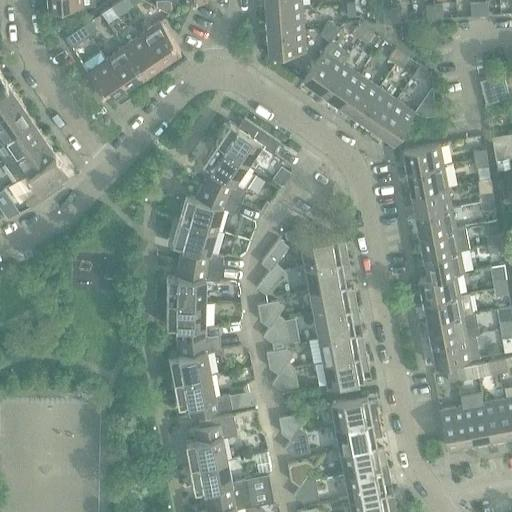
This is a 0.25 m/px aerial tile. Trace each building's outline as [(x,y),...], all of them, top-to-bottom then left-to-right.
[(83,5),(83,0),(46,0),(47,8),(83,5)] [(118,0),(111,5),(118,14),(124,10),(118,0)] [(130,0),(117,0),(118,0),(124,10),(133,4),(130,0)] [(264,0),(265,11),(302,8),(302,5),(308,4),(308,0),(264,0)] [(345,2),(346,15),(355,14),(354,1),(345,2)] [(470,15),(479,14),(478,1),(469,2),(470,15)] [(486,1),(478,1),(479,14),(487,14),(486,1)] [(426,18),(434,17),(433,4),(425,5),(426,18)] [(441,4),(433,4),(434,17),(442,17),(441,4)] [(398,7),(390,8),(391,20),(399,20),(398,7)] [(265,11),(267,33),(304,30),(302,8),(265,11)] [(383,21),(391,20),(390,8),(382,9),(383,21)] [(90,19),(82,25),(88,34),(96,29),(90,19)] [(328,19),(323,26),(334,33),(338,26),(328,19)] [(158,20),(140,33),(160,63),(179,51),(158,20)] [(352,32),(359,37),(366,26),(359,22),(352,32)] [(81,39),(88,34),(82,25),(75,30),(81,39)] [(329,40),(334,33),(323,26),(318,33),(329,40)] [(373,31),(366,26),(359,37),(366,42),(373,31)] [(305,50),(304,30),(267,33),(268,53),(305,50)] [(140,33),(122,45),(143,75),(160,63),(140,33)] [(321,91),(342,61),(350,50),(331,37),(303,78),(321,91)] [(122,45),(104,57),(125,87),(143,75),(122,45)] [(387,57),(394,62),(401,51),(394,46),(387,57)] [(125,87),(104,57),(99,50),(81,63),(106,100),(125,87)] [(408,56),(401,51),(394,62),(401,66),(408,56)] [(321,91),(339,104),(360,73),(342,61),(321,91)] [(426,68),(419,63),(412,74),(419,79),(426,68)] [(339,104),(357,116),(378,86),(360,73),(339,104)] [(508,96),(505,83),(502,73),(480,78),(486,102),(508,96)] [(0,85),(0,111),(18,99),(6,81),(0,85)] [(357,116),(374,128),(395,98),(378,86),(357,116)] [(414,111),(395,98),(374,128),(393,141),(414,111)] [(0,137),(1,137),(30,117),(18,99),(0,111),(0,137)] [(229,120),(215,141),(247,162),(260,144),(271,151),(279,140),(244,116),(240,121),(245,124),(242,129),(229,120)] [(1,137),(13,155),(43,135),(30,117),(1,137)] [(508,156),(511,155),(511,138),(511,131),(491,135),(495,158),(496,158),(508,156)] [(16,179),(25,173),(55,152),(43,135),(13,155),(4,161),(16,179)] [(204,178),(202,182),(240,200),(246,189),(234,181),(247,162),(215,141),(201,161),(213,170),(209,179),(204,178)] [(402,149),(406,171),(443,164),(439,142),(402,149)] [(473,149),(474,158),(486,156),(485,147),(473,149)] [(68,172),(55,152),(25,173),(37,190),(24,198),(29,206),(60,185),(56,180),(68,172)] [(488,164),(486,156),(474,158),(475,166),(488,164)] [(508,156),(496,158),(497,168),(509,166),(508,156)] [(406,171),(410,192),(447,185),(443,164),(406,171)] [(281,165),(271,178),(281,185),(290,172),(281,165)] [(186,195),(179,218),(215,229),(222,207),(235,211),(240,200),(202,182),(200,186),(204,189),(200,199),(186,195)] [(478,184),(480,201),(493,199),(491,182),(478,184)] [(410,192),(414,213),(451,206),(447,185),(410,192)] [(4,188),(0,190),(0,207),(7,217),(19,211),(4,188)] [(494,207),(493,199),(480,201),(481,209),(494,207)] [(414,213),(419,235),(455,228),(453,216),(462,214),(460,205),(451,206),(414,213)] [(179,254),(179,260),(221,267),(223,255),(209,251),(215,229),(179,218),(172,242),(186,247),(185,256),(179,254)] [(423,256),(459,249),(468,247),(464,226),(455,228),(419,235),(423,256)] [(298,229),(284,232),(285,236),(292,242),(300,241),(298,229)] [(487,235),(488,243),(500,241),(499,233),(487,235)] [(300,241),(304,265),(348,257),(344,240),(337,241),(336,234),(300,241)] [(261,261),(270,268),(275,262),(288,245),(279,238),(261,261)] [(501,250),(500,241),(488,243),(489,252),(501,250)] [(427,276),(427,277),(455,272),(455,273),(464,271),(459,249),(423,256),(427,276)] [(304,265),(309,289),(345,282),(344,276),(351,274),(348,257),(304,265)] [(167,275),(166,300),(204,301),(204,278),(219,278),(221,267),(179,260),(178,265),(183,267),(182,276),(167,275)] [(275,262),(270,268),(256,286),(266,293),(284,269),(275,262)] [(418,277),(422,300),(459,293),(455,273),(455,272),(427,277),(427,276),(418,277)] [(492,277),(493,286),(507,284),(505,275),(492,277)] [(309,289),(313,312),(357,304),(353,287),(346,289),(345,282),(309,289)] [(508,292),(507,284),(493,286),(495,295),(508,292)] [(427,321),(463,314),(473,312),(470,291),(459,293),(422,300),(427,321)] [(176,334),(176,339),(219,336),(218,324),(204,324),(204,301),(166,300),(166,325),(181,325),(181,334),(176,334)] [(277,313),(277,314),(283,305),(276,300),(257,303),(260,319),(269,325),(269,326),(277,313)] [(313,312),(318,336),(354,329),(353,323),(360,321),(357,304),(313,312)] [(467,335),(475,334),(479,333),(474,312),(473,312),(463,314),(427,321),(431,342),(467,335)] [(284,318),(277,314),(277,313),(269,326),(269,325),(263,334),(272,341),(288,338),(284,318)] [(498,319),(500,329),(511,327),(511,317),(511,316),(498,319)] [(511,348),(511,327),(500,329),(503,350),(511,348)] [(318,336),(322,360),(366,351),(362,334),(355,336),(354,329),(318,336)] [(475,334),(467,335),(431,342),(435,364),(479,355),(475,334)] [(168,355),(173,380),(210,373),(206,351),(220,348),(219,336),(176,339),(177,344),(182,345),(183,352),(168,355)] [(269,366),(278,372),(286,361),(292,352),(284,347),(266,350),(269,366)] [(369,368),(366,351),(322,360),(327,384),(363,377),(362,370),(369,368)] [(506,357),(497,359),(499,372),(508,370),(506,357)] [(497,359),(476,363),(478,376),(499,372),(497,359)] [(293,365),(286,361),(278,372),(272,381),(281,388),(297,385),(293,365)] [(462,366),(454,367),(457,380),(465,378),(462,366)] [(448,381),(457,380),(454,367),(446,369),(448,381)] [(215,396),(210,373),(173,380),(178,405),(192,402),(194,408),(188,409),(189,415),(231,407),(229,393),(215,396)] [(330,401),(335,425),(378,417),(375,400),(368,401),(366,394),(330,401)] [(504,397),(483,401),(489,437),(511,433),(504,397)] [(483,401),(461,405),(468,441),(489,437),(483,401)] [(446,445),(468,441),(461,405),(439,409),(446,445)] [(291,438),(298,426),(304,417),(297,412),(278,416),(281,432),(291,438)] [(185,441),(189,465),(227,458),(222,436),(237,433),(233,413),(217,416),(219,422),(192,428),(193,434),(199,433),(200,438),(185,441)] [(335,425),(339,449),(375,442),(374,435),(381,434),(378,417),(335,425)] [(305,431),(298,426),(291,438),(284,447),(294,453),(309,450),(305,431)] [(339,449),(344,472),(387,464),(384,447),(377,449),(375,442),(339,449)] [(204,494),(205,499),(270,487),(268,474),(231,481),(227,458),(189,465),(194,490),(209,487),(210,493),(204,494)] [(291,479),(299,485),(300,485),(307,473),(308,473),(314,464),(306,459),(287,463),(291,479)] [(344,472),(348,496),(384,489),(383,482),(390,481),(387,464),(344,472)] [(314,477),(308,473),(307,473),(300,485),(299,485),(293,494),(302,500),(318,497),(314,477)] [(198,511),(197,511),(236,511),(236,506),(273,499),(270,487),(205,499),(206,504),(212,503),(213,509),(198,511)] [(348,496),(351,511),(391,511),(396,511),(393,494),(386,496),(384,489),(348,496)]
